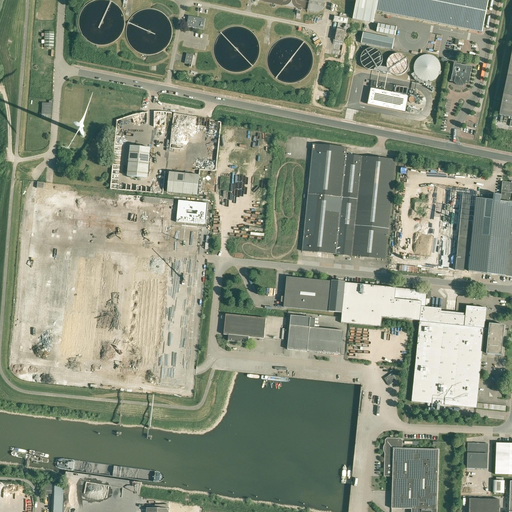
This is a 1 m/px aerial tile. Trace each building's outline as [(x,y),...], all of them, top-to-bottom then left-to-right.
[(304,0),(303,10),(307,11),(314,13),(318,11),(321,7),(322,3),(321,0),(320,0),(304,0)] [(354,0),(357,0),(353,19),(365,21),(368,10),(369,0),(354,0)] [(369,0),(368,10),(375,12),(376,11),(375,11),(377,0),(369,0)] [(377,0),(375,11),(376,11),(434,22),(438,0),(377,0)] [(438,0),(434,22),(482,32),(488,0),(438,0)] [(368,10),(365,21),(373,23),(375,12),(368,10)] [(332,54),(341,55),(346,27),(349,28),(349,25),(347,24),(349,15),(340,13),(339,17),(334,16),(333,21),(338,22),(332,54)] [(203,29),(205,19),(188,16),(186,26),(203,29)] [(376,32),(395,36),(397,28),(378,24),(376,32)] [(45,31),(44,47),(53,48),(54,32),(45,31)] [(392,50),(394,39),(363,33),(361,43),(392,50)] [(511,51),(499,115),(511,117),(510,126),(511,126),(511,51)] [(185,63),(189,64),(189,67),(191,67),(192,65),(194,55),(187,53),(185,63)] [(454,82),(454,83),(455,84),(456,85),(458,86),(459,86),(461,86),(462,86),(464,85),(465,85),(465,84),(469,84),(472,67),(454,63),(451,81),(454,82)] [(392,91),(393,86),(393,85),(372,81),(371,86),(371,87),(391,91),(392,91)] [(408,88),(396,86),(395,92),(407,95),(407,94),(408,89),(408,88)] [(408,97),(408,96),(372,89),(368,104),(405,112),(408,97)] [(42,103),(41,114),(51,115),(52,103),(42,103)] [(178,133),(184,134),(186,127),(180,126),(178,133)] [(302,251),(344,255),(353,156),(346,155),(346,148),(312,144),(302,251)] [(130,146),(127,176),(147,178),(150,148),(130,146)] [(353,156),(344,255),(386,259),(395,160),(353,156)] [(167,192),(197,195),(200,175),(169,172),(167,192)] [(445,190),(438,268),(469,272),(505,276),(506,276),(511,276),(511,182),(511,183),(502,182),(501,192),(501,195),(489,194),(488,200),(479,199),(480,193),(476,192),(445,190)] [(76,194),(34,190),(17,367),(156,380),(156,387),(185,390),(200,230),(170,227),(173,202),(118,196),(118,202),(76,198),(76,194)] [(178,202),(175,223),(205,226),(208,205),(178,202)] [(287,277),(284,307),(341,313),(340,323),(381,327),(382,317),(414,320),(417,320),(418,317),(414,316),(414,315),(420,316),(411,401),(505,411),(506,406),(477,403),(478,392),(483,392),(484,381),(479,381),(482,352),(486,352),(486,353),(501,355),(504,325),(489,323),(489,326),(485,326),(486,308),(466,306),(465,316),(441,313),(441,308),(425,307),(427,294),(424,291),(287,277)] [(266,318),(226,314),(224,334),(229,335),(228,341),(248,343),(249,337),(264,338),(266,318)] [(343,331),(289,325),(287,350),(340,355),(343,331)] [(389,386),(396,380),(392,373),(384,378),(389,386)] [(392,508),(412,509),(411,511),(436,511),(439,449),(401,448),(401,447),(402,447),(402,441),(400,439),(388,438),(386,440),(386,445),(387,446),(388,446),(388,450),(387,450),(386,452),(385,477),(385,475),(393,476),(392,508)] [(487,469),(488,444),(468,443),(467,468),(487,469)] [(511,474),(511,443),(496,443),(496,474),(511,474)] [(12,455),(48,463),(49,459),(13,451),(12,455)] [(493,480),(493,493),(504,493),(504,481),(493,480)] [(62,511),(64,486),(53,486),(51,511),(62,511)] [(469,498),(468,511),(499,511),(500,499),(469,498)]
